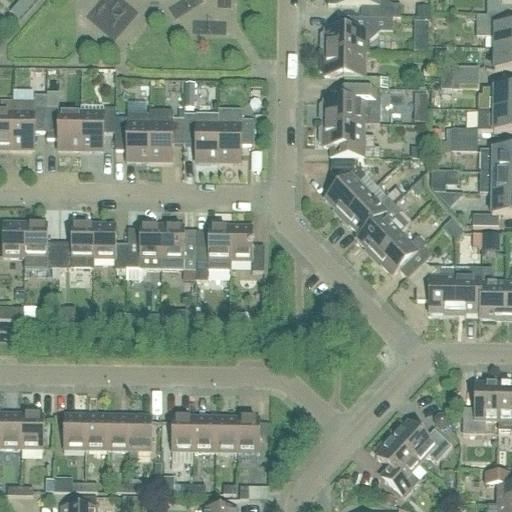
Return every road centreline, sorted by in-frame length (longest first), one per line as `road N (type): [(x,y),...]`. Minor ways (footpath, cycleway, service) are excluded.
road 1 (residential): [(349,437),(287,383),(258,377),(0,373)]
road 2 (residential): [(0,197),(284,201)]
road 3 (residential): [(420,362),(297,236),(284,201)]
road 4 (residential): [(284,201),(286,0)]
